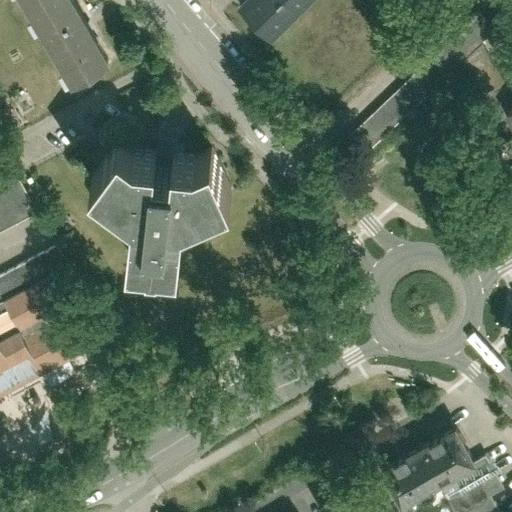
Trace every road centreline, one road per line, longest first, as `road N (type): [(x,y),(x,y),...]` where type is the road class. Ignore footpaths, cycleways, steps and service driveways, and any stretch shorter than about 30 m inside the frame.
road 1 (tertiary): [(390,261),(265,135),(160,0)]
road 2 (tertiary): [(384,334),(125,479)]
road 3 (unknown): [(224,82),(369,19)]
